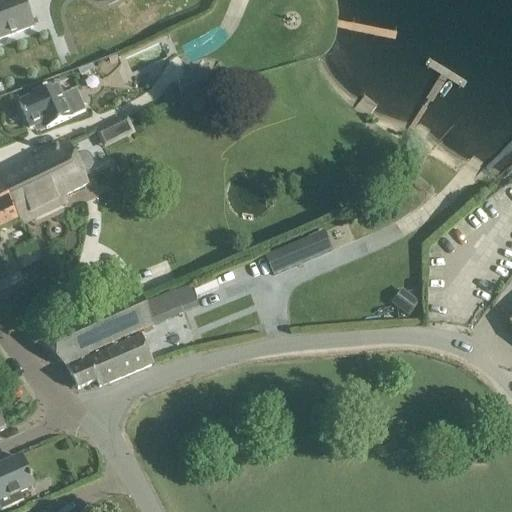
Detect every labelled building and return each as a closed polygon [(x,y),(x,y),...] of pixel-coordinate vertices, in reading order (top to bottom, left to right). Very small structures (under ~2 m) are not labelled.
[(0,40),(20,34),(8,0),(3,0),(0,1),(0,40)] [(165,97),(167,104),(182,97),(183,99),(212,88),(207,76),(168,91),(165,97)] [(31,98),(18,104),(29,128),(43,122),(46,130),(71,118),(70,118),(85,111),(75,90),(61,96),(55,84),(30,96),(31,98)] [(101,149),(134,135),(127,119),(94,133),(101,149)] [(0,177),(0,179),(20,219),(25,224),(65,205),(61,198),(86,186),(82,178),(90,174),(93,170),(93,166),(90,158),(85,155),(81,155),(74,159),(67,145),(0,177)] [(0,228),(20,219),(0,179),(0,228)] [(323,233),(265,259),(273,277),(331,251),(323,233)] [(33,242),(14,251),(18,260),(37,251),(33,242)] [(190,283),(171,291),(181,314),(199,306),(198,304),(190,283)] [(391,305),(406,318),(417,304),(401,292),(391,305)] [(152,327),(142,303),(137,293),(43,335),(44,337),(34,341),(65,367),(88,357),(88,355),(152,327)] [(140,337),(66,369),(77,389),(96,381),(99,388),(152,365),(140,337)] [(0,466),(0,511),(23,502),(19,494),(33,487),(20,458),(0,466)]
